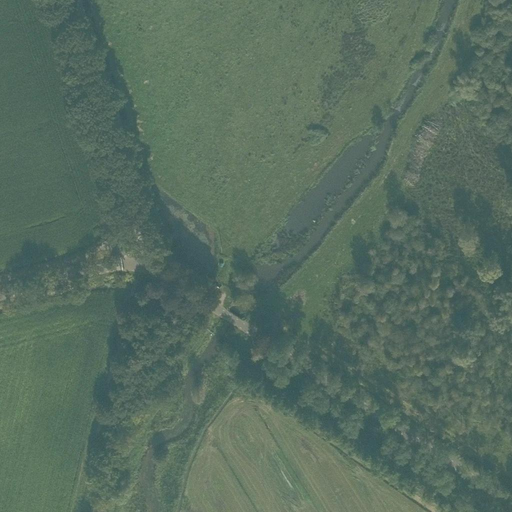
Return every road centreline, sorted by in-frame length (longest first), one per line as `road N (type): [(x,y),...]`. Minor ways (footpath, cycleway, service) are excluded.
road 1 (unclassified): [(511,506),(144,264)]
road 2 (unclassified): [(144,264),(135,206),(65,0)]
road 3 (unclassified): [(0,296),(144,264)]
